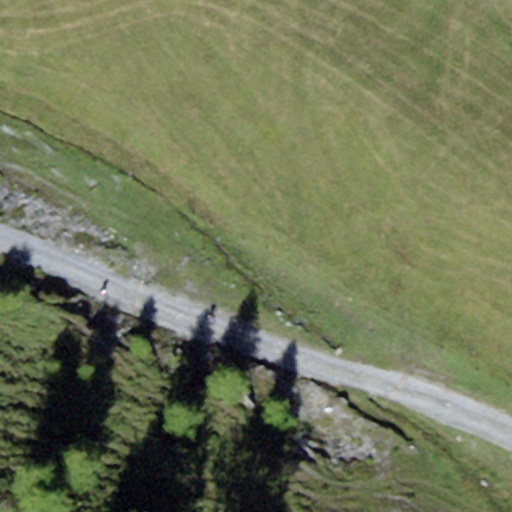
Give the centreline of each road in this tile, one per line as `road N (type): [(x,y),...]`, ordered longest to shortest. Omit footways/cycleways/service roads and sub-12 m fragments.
road 1 (track): [(198,318),(511,441)]
road 2 (track): [(0,239),(198,318)]
